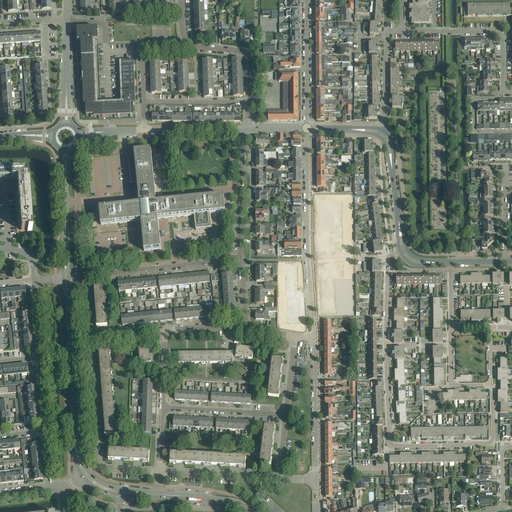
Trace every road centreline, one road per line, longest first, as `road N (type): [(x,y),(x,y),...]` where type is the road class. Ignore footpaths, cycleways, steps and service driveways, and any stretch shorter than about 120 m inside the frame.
road 1 (residential): [(387,258),(390,444),(492,441),(491,384)]
road 2 (residential): [(314,338),(306,128)]
road 3 (residential): [(159,472),(98,464),(87,337)]
road 4 (residential): [(246,129),(250,54),(189,43),(181,0)]
road 5 (residential): [(240,259),(82,275)]
road 6 (secondary): [(74,434),(65,277)]
road 7 (residential): [(315,480),(314,338)]
road 8 (residential): [(246,129),(240,259)]
road 9 (tertiary): [(306,128),(305,0)]
road 10 (residential): [(286,414),(162,407)]
